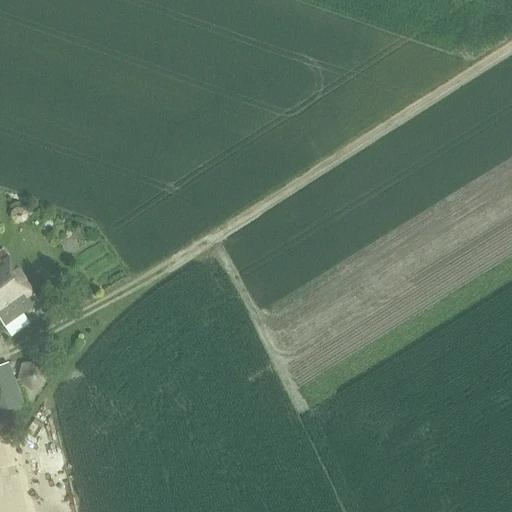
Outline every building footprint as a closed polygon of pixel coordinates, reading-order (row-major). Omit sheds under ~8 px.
[(16,208),(11,211),(11,217),(14,222),(21,223),(26,220),(27,213),(23,209),(16,208)] [(0,322),(3,326),(37,302),(1,250),(0,250),(0,322)] [(0,415),(15,410),(25,406),(14,375),(13,375),(8,361),(0,364),(0,415)] [(21,363),(16,381),(32,392),(46,379),(39,361),(21,363)] [(15,410),(0,415),(0,419),(4,430),(20,424),(15,410)]
